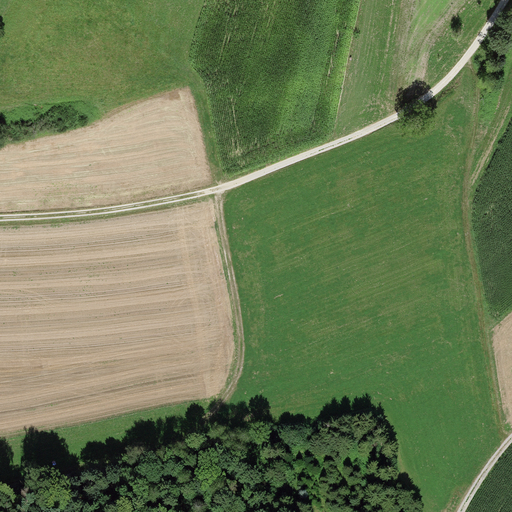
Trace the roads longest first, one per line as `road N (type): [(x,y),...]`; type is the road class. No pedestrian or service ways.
road 1 (track): [(0,212),(105,209),(215,185),(401,111),(464,62),(502,0)]
road 2 (track): [(464,62),(477,94),(465,226),(506,438)]
road 3 (track): [(215,185),(242,361),(221,396),(191,423)]
road 4 (track): [(191,423),(0,476)]
